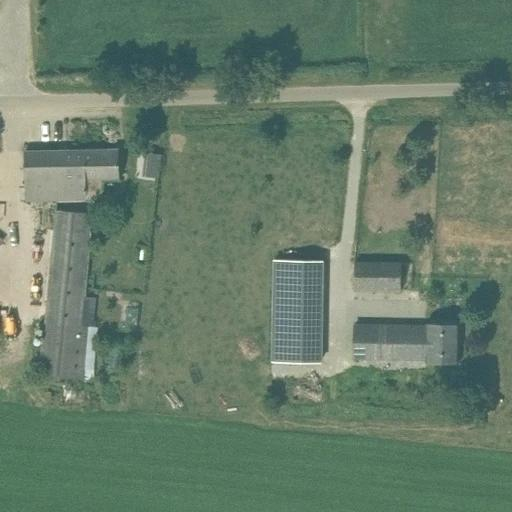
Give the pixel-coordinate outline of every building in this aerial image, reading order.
[(102,178),(119,178),(118,149),(25,151),(26,171),(27,200),(103,198),(102,178)] [(41,375),(83,379),(88,326),(82,326),(92,212),(56,209),(41,375)] [(289,243),(289,277),(318,277),(318,242),(289,243)] [(356,290),(401,290),(402,262),(356,261),(356,290)] [(278,320),(318,320),(318,290),(278,290),(278,320)] [(426,362),(459,362),(459,324),(427,323),(426,327),(355,326),(354,358),(426,359),(426,362)]
